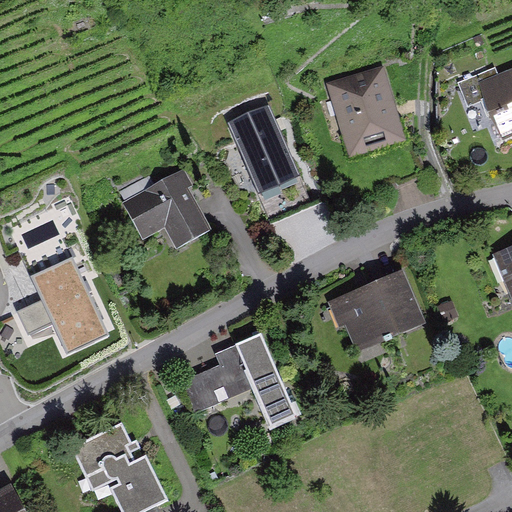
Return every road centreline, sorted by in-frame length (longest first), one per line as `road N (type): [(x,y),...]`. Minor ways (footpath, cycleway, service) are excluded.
road 1 (residential): [(511,194),(349,257),(0,447)]
road 2 (track): [(453,31),(433,55),(428,123),(459,215)]
